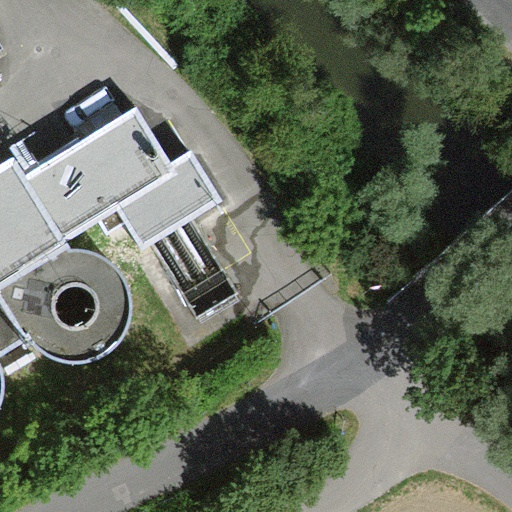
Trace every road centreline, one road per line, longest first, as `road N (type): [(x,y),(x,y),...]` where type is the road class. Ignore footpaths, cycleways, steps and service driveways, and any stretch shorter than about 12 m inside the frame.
road 1 (unclassified): [(56,511),(368,361)]
road 2 (unclassified): [(368,361),(511,234)]
road 3 (unclassified): [(511,484),(368,361)]
